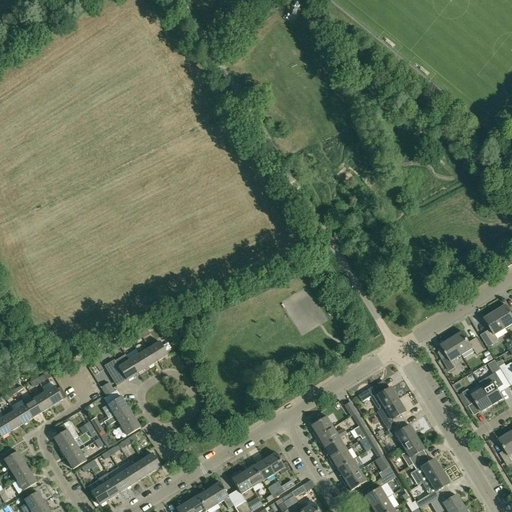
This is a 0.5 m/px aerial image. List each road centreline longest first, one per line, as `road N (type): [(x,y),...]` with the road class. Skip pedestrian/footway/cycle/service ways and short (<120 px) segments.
road 1 (unclassified): [(304,198),(179,0)]
road 2 (residential): [(83,511),(41,435),(87,399),(70,370)]
road 3 (residential): [(397,349),(304,198)]
road 4 (residential): [(281,418),(397,349)]
road 5 (residential): [(397,349),(511,278)]
